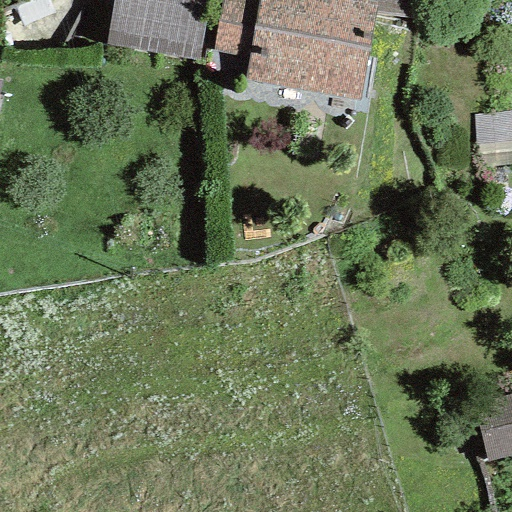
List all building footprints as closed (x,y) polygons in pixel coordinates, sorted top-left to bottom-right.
[(207,0),(112,0),(105,46),(197,61),(207,0)] [(249,58),(259,0),(221,0),(212,52),(249,58)] [(368,0),(259,0),(249,58),(245,79),(359,100),(374,14),(376,1),(368,0)] [(419,0),(368,0),(376,1),(374,14),(417,19),(419,0)] [(511,148),(511,111),(473,116),(476,152),(511,148)] [(511,394),(471,405),(488,462),(511,455),(511,394)]
